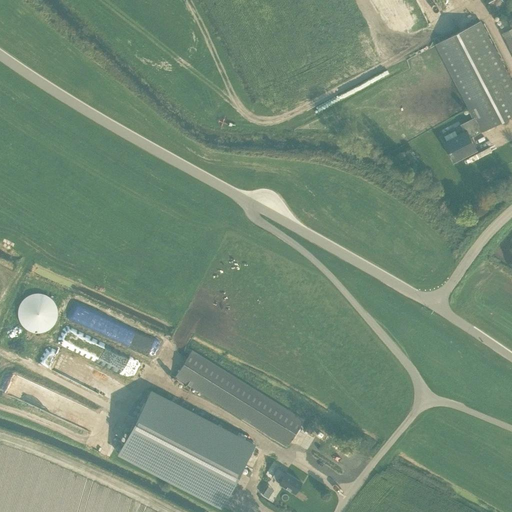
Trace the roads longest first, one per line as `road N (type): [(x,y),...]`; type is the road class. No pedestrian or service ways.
road 1 (unclassified): [(246,200),(0,60)]
road 2 (unclassified): [(423,399),(404,361),(351,300),(308,255),(256,219),(246,200)]
road 3 (unclassified): [(434,305),(246,200)]
road 4 (unclassified): [(338,511),(423,399)]
road 5 (unclassified): [(434,305),(511,209)]
